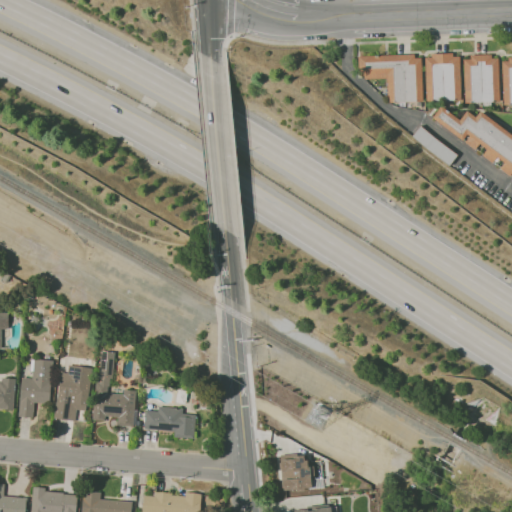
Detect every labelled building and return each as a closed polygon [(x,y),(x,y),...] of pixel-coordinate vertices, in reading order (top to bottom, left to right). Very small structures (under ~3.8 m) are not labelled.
[(427,101),(426,58),(432,58),(432,54),(453,53),(453,57),(460,57),(462,100),(427,101)] [(389,103),(388,78),(365,79),(365,75),(359,76),(359,56),(415,54),(415,58),(422,58),(423,102),(389,103)] [(466,103),(464,59),(470,59),(470,55),(492,55),(492,58),(499,58),(500,102),(466,103)] [(511,104),(504,105),(503,61),(509,61),(509,57),(511,56),(511,104)] [(511,174),(510,176),(501,169),(505,163),(497,157),(493,163),(483,156),(487,150),(480,144),(475,150),(466,143),(470,137),(467,135),(463,141),(433,118),(442,106),(446,110),(447,110),(450,112),(460,120),(467,111),(476,117),(481,111),(482,112),(511,134),(511,174)] [(450,165),(413,136),(421,126),(458,155),(450,165)] [(0,348),(1,349),(1,328),(8,328),(7,312),(0,312),(0,348)] [(114,351),(111,378),(109,378),(108,386),(107,386),(106,392),(122,394),(123,389),(135,390),(131,426),(116,424),(117,416),(104,415),(104,420),(91,419),(94,382),(97,382),(100,350),(114,351)] [(52,360),(48,403),(33,401),(31,417),(17,416),(20,377),(31,378),(33,358),(52,360)] [(90,368),(84,410),(76,409),(74,421),(52,418),(59,371),(66,373),(67,365),(90,368)] [(14,379),(11,410),(0,408),(0,380),(1,381),(1,377),(14,379)] [(177,389),(186,391),(184,404),(174,402),(177,389)] [(195,414),(192,438),(173,436),(173,431),(143,428),(145,410),(156,411),(157,406),(175,407),(175,409),(176,409),(176,407),(182,408),(181,413),(195,414)] [(279,454),(294,453),(294,455),(303,454),(303,460),(307,459),(307,466),(312,465),(313,479),(310,479),(311,487),(282,490),(280,470),(279,470),(278,456),(279,456),(279,454)] [(24,511),(26,498),(2,495),(3,484),(0,483),(0,511),(24,511)] [(29,511),(32,486),(44,487),(44,490),(63,492),(63,493),(76,494),(74,511),(29,511)] [(99,491),(99,498),(131,502),(129,511),(79,511),(82,490),(99,491)] [(141,511),(142,494),(153,495),(153,491),(170,493),(170,494),(184,495),(184,492),(200,494),(198,511),(141,511)]
